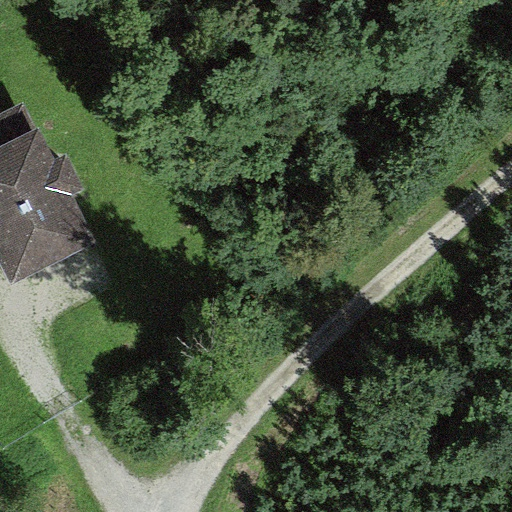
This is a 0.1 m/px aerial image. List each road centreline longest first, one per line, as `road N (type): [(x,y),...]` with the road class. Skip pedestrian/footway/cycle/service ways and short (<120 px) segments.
road 1 (track): [(511,172),(304,362),(196,478),(177,511)]
road 2 (track): [(133,511),(85,448),(0,292)]
